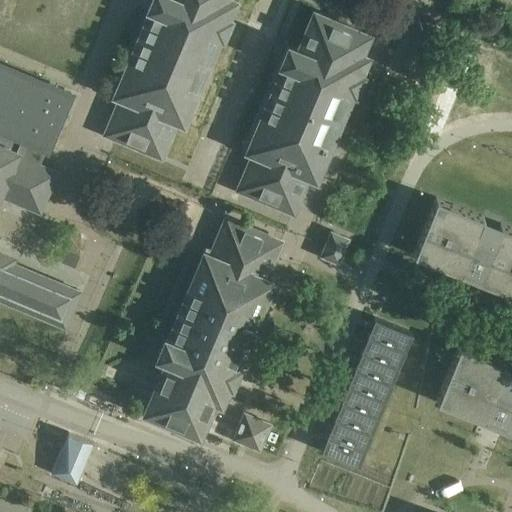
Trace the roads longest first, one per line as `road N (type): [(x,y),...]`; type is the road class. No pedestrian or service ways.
road 1 (residential): [(411,181),(282,483)]
road 2 (residential): [(0,416),(23,425),(33,401),(282,483)]
road 3 (residential): [(273,0),(196,183)]
road 4 (residential): [(41,253),(70,186),(89,89)]
road 5 (residential): [(511,127),(467,130),(436,145),(411,181)]
